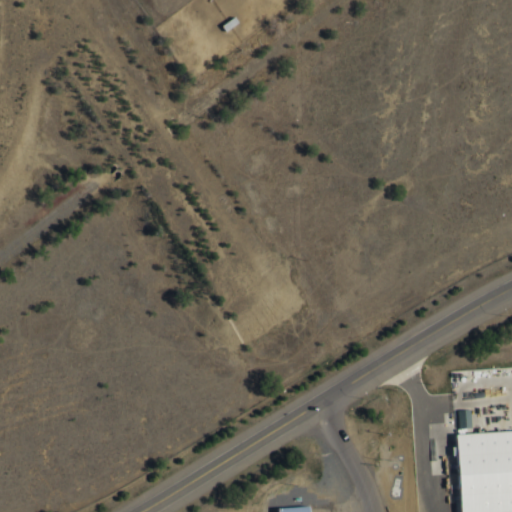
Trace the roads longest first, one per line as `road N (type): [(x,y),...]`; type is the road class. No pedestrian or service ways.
road 1 (tertiary): [(511,284),(136,511)]
road 2 (residential): [(313,404),(369,511)]
